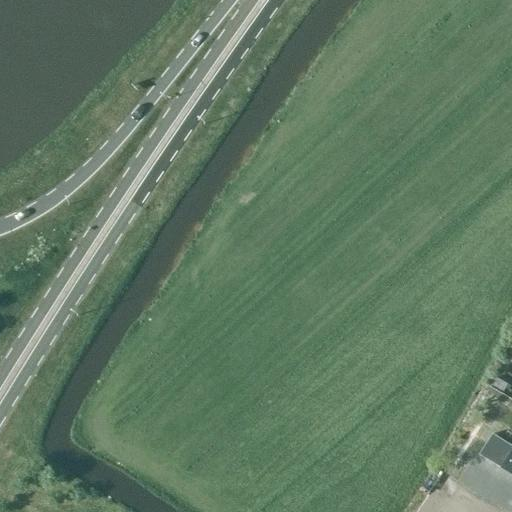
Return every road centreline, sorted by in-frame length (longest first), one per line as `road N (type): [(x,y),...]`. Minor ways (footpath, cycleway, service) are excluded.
road 1 (primary): [(0,415),(276,0)]
road 2 (primary): [(252,0),(0,377)]
road 3 (primary): [(230,0),(99,160),(48,205),(0,230)]
